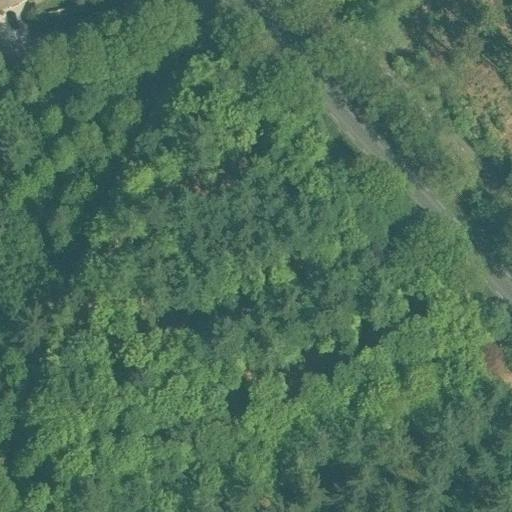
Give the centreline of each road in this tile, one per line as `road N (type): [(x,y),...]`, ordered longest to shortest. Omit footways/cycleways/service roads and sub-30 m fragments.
road 1 (secondary): [(511,296),(241,0)]
road 2 (unclassified): [(0,54),(120,28),(175,0)]
